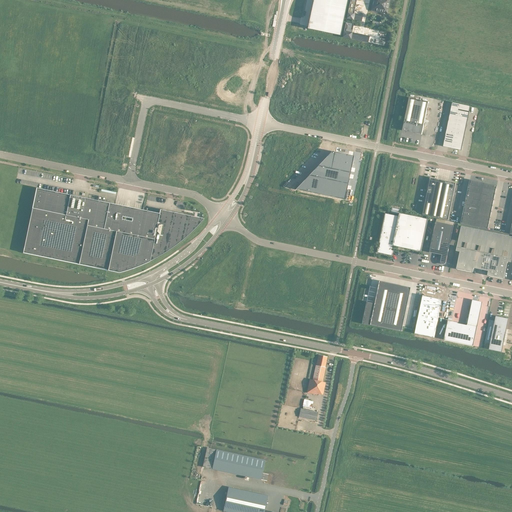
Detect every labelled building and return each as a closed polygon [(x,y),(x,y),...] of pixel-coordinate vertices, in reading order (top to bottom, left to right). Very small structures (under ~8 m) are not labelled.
[(308,22),(307,29),(340,36),(347,0),(312,0),(309,18),(309,22),(308,22)] [(350,0),(346,18),(361,21),(362,15),(360,15),(356,14),(353,13),(356,4),(355,4),(355,0),(350,0)] [(372,0),(371,10),(387,13),(389,0),(372,0)] [(345,22),(342,37),(368,42),(369,36),(366,36),(363,35),(358,34),(354,33),(351,33),(352,28),(353,25),(353,24),(345,22)] [(415,133),(422,134),(428,101),(409,97),(404,122),(405,122),(404,129),(415,132),(415,133)] [(470,106),(452,102),(443,146),(461,150),(470,106)] [(332,151),(295,189),(344,199),(353,156),(332,151)] [(422,214),(438,218),(448,220),(456,183),(455,183),(455,184),(445,182),(438,180),(438,179),(432,178),(432,179),(430,179),(431,178),(430,177),(422,214)] [(461,223),(487,229),(497,185),(470,180),(461,223)] [(203,219),(204,218),(199,217),(198,218),(196,218),(194,217),(194,216),(183,214),(160,209),(159,213),(145,210),(142,210),(140,220),(113,214),(115,204),(97,200),(36,188),(23,252),(119,272),(124,271),(131,269),(135,267),(143,264),(147,262),(154,259),(154,258),(166,251),(175,245),(183,238),(191,231),(195,227),(198,224),(202,219),(203,219)] [(377,252),(392,255),(393,250),(392,249),(393,245),(394,246),(394,244),(421,249),(421,251),(428,218),(400,212),(400,213),(400,216),(385,213),(379,243),(380,243),(379,247),(378,246),(377,252)] [(429,252),(442,255),(440,260),(440,261),(441,262),(441,263),(442,264),(443,264),(444,264),(445,263),(446,263),(446,262),(453,225),(435,221),(429,252)] [(462,241),(456,269),(472,272),(473,267),(489,270),(488,275),(503,278),(509,251),(511,251),(511,236),(461,226),(458,241),(462,241)] [(362,323),(362,324),(370,325),(370,324),(402,331),(410,290),(379,283),(375,303),(375,305),(366,303),(362,323)] [(422,296),(415,333),(434,337),(439,313),(437,313),(439,300),(422,296)] [(448,320),(444,339),(473,345),(482,302),(472,300),(467,325),(458,323),(458,322),(448,320)] [(489,320),(485,342),(490,343),(489,349),(490,348),(501,350),(501,352),(502,352),(509,318),(508,318),(508,319),(496,316),(495,321),(489,320)] [(312,380),(322,382),(325,366),(327,357),(318,355),(316,364),(312,380)] [(306,392),(317,395),(318,394),(321,395),(322,394),(323,394),(325,383),(309,379),(306,392)] [(307,418),(311,419),(316,420),(318,412),(300,408),(298,417),(307,418)] [(216,449),(212,469),(261,479),(267,480),(268,474),(262,473),(262,472),(265,460),(216,449)] [(265,511),(268,496),(229,488),(225,510),(232,511),(265,511)]
